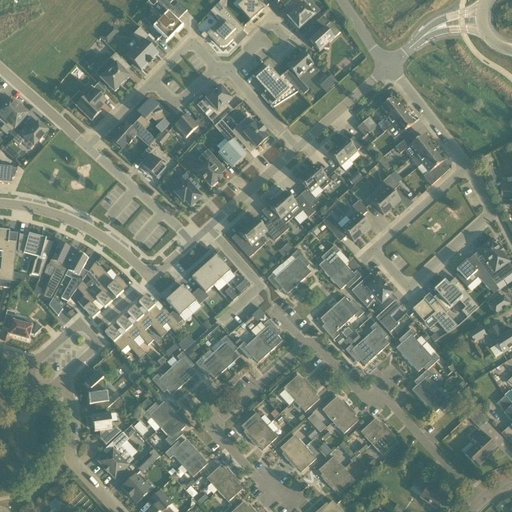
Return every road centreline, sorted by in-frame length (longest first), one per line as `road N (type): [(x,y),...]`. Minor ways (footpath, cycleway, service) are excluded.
road 1 (residential): [(467,165),(374,250),(407,289),(494,211)]
road 2 (residential): [(480,503),(391,402),(362,393),(315,346),(302,344)]
road 3 (residential): [(302,344),(216,428),(272,495)]
road 4 (residential): [(0,204),(54,213),(94,233),(149,280)]
road 5 (residential): [(115,511),(73,467),(70,406),(58,384)]
road 6 (residential): [(191,244),(298,149)]
road 7 (residential): [(191,244),(87,148)]
road 8 (unclassified): [(467,165),(390,66)]
road 9 (residential): [(298,149),(390,66)]
